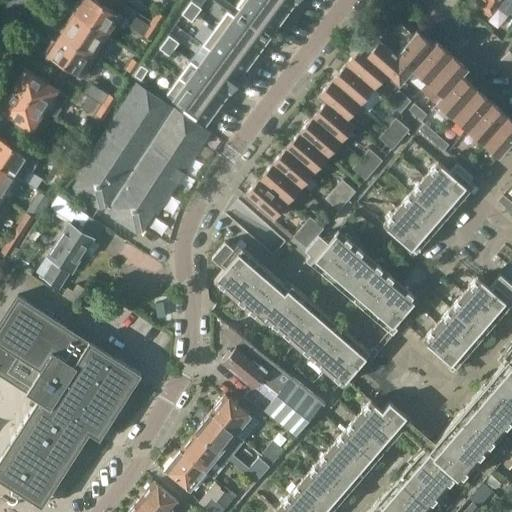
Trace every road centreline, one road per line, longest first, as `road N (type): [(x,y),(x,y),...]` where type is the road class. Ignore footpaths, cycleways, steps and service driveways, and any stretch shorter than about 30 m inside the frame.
road 1 (residential): [(94,511),(143,448),(184,374),(192,344),(187,243),(201,187),(343,0)]
road 2 (residential): [(348,511),(511,322)]
road 3 (residential): [(511,76),(417,0)]
